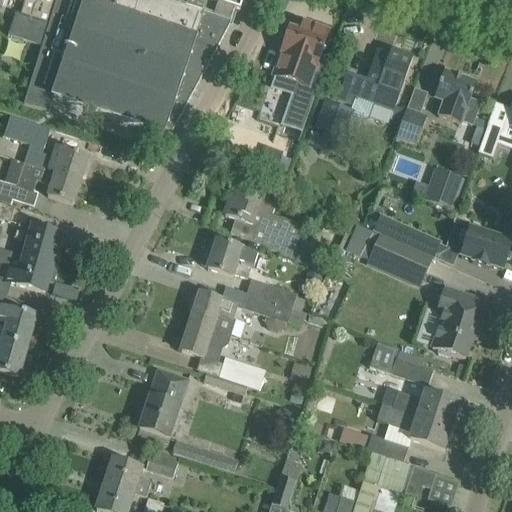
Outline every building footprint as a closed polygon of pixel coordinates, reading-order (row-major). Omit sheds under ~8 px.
[(16,0),(35,6),(31,20),(16,15),(9,37),(43,48),(57,0),(16,0)] [(57,0),(43,48),(25,106),(49,113),(54,99),(144,130),(163,137),(165,131),(172,133),(207,70),(229,28),(234,13),(236,14),(237,14),(241,5),(243,0),(57,0)] [(282,56),(317,68),(329,34),(302,24),(298,35),(290,32),(282,56)] [(344,85),(337,104),(351,108),(353,101),(356,102),(374,108),(370,120),(382,124),(391,121),(393,115),(394,115),(406,80),(413,61),(412,61),(411,62),(392,55),(392,54),(391,53),(390,57),(379,53),(378,55),(367,85),(347,77),(344,85)] [(438,92),(435,100),(444,104),(439,119),(462,127),(463,124),(473,128),(481,105),(471,101),(477,85),(474,84),(474,82),(466,79),(465,81),(445,73),(443,77),(438,92)] [(325,132),(323,137),(319,135),(315,150),(349,162),(356,141),(346,137),(354,113),(325,102),(316,129),(325,132)] [(417,148),(427,119),(407,112),(397,141),(417,148)] [(51,132),(11,119),(4,139),(31,147),(25,166),(81,184),(88,161),(55,150),(52,159),(42,156),(51,132)] [(488,129),(478,156),(493,161),(498,147),(503,134),(501,134),(488,129)] [(268,150),(257,178),(273,184),(283,156),(268,150)] [(18,188),(0,183),(0,203),(12,207),(13,202),(35,209),(39,195),(34,194),(37,183),(52,187),(48,199),(73,207),(81,184),(25,166),(18,188)] [(465,183),(435,173),(428,189),(416,184),(411,199),(453,214),(465,183)] [(235,199),(232,198),(225,219),(256,229),(251,244),(280,255),(297,263),(305,243),(296,227),(272,219),(277,203),(264,199),(265,197),(236,187),(236,188),(238,189),(235,199)] [(0,220),(11,224),(15,209),(12,207),(0,203),(0,220)] [(378,224),(374,235),(380,238),(380,237),(433,260),(440,245),(381,219),(378,224)] [(19,227),(15,240),(28,244),(24,258),(45,264),(53,267),(61,238),(53,236),(42,232),(32,230),(19,227)] [(489,268),(503,273),(507,262),(510,262),(511,255),(511,249),(511,245),(492,239),(470,232),(461,259),(473,263),(472,265),(488,270),(489,268)] [(380,237),(367,268),(421,291),(434,261),(433,260),(380,237)] [(242,251),(217,243),(208,272),(233,280),(234,278),(248,282),(252,270),(254,270),(258,257),(242,252),(242,251)] [(0,251),(0,282),(3,283),(12,285),(16,287),(26,290),(45,296),(48,284),(53,286),(58,269),(53,267),(45,264),(24,258),(10,254),(0,251)] [(253,282),(248,297),(302,315),(302,314),(306,302),(297,300),(298,297),(253,282)] [(438,356),(451,360),(452,357),(465,362),(471,343),(479,345),(492,307),(445,291),(438,315),(444,317),(433,351),(439,353),(438,356)] [(200,297),(191,325),(197,327),(231,338),(235,328),(232,323),(237,309),(221,304),(200,297)] [(248,297),(243,311),(267,318),(265,325),(269,333),(278,335),(286,331),(287,325),(302,330),(307,316),(302,314),(302,315),(248,297)] [(0,341),(4,342),(19,347),(27,349),(35,319),(28,316),(16,313),(12,312),(12,313),(4,311),(0,309),(0,341)] [(191,325),(182,354),(189,357),(201,360),(203,361),(218,366),(223,352),(228,349),(231,338),(197,327),(191,325)] [(0,373),(18,379),(27,349),(19,347),(4,342),(0,341),(0,373)] [(377,347),(369,370),(428,390),(433,373),(421,369),(398,361),(400,355),(377,347)] [(421,369),(423,362),(400,355),(398,361),(421,369)] [(266,375),(226,362),(220,382),(247,390),(260,394),(266,375)] [(190,384),(177,380),(158,374),(139,432),(158,438),(172,443),(183,409),(182,408),(190,384)] [(206,377),(203,385),(244,399),(247,390),(220,382),(206,377)] [(399,394),(393,410),(417,419),(444,427),(451,430),(459,406),(451,403),(440,400),(425,395),(423,402),(399,394)] [(382,407),(376,423),(390,428),(385,443),(408,450),(411,443),(425,448),(444,454),(451,430),(444,427),(417,419),(393,410),(382,407)] [(366,450),(370,437),(345,430),(341,442),(366,450)] [(368,452),(367,455),(371,456),(403,467),(408,450),(385,443),(372,439),(368,452)] [(176,444),(172,457),(234,478),(238,465),(176,444)] [(174,481),(181,461),(154,453),(147,473),(174,481)] [(371,456),(363,485),(378,489),(401,497),(410,469),(403,467),(371,456)] [(151,486),(139,482),(142,471),(113,462),(105,487),(134,497),(146,501),(151,486)] [(288,511),(302,469),(287,465),(271,511),(288,511)] [(431,492),(436,477),(414,470),(405,496),(418,501),(422,489),(431,492)] [(353,511),(370,511),(372,505),(374,502),(378,489),(363,485),(360,493),(353,511)] [(105,487),(96,511),(128,511),(134,497),(105,487)] [(338,511),(353,511),(360,493),(346,489),(345,492),(343,500),(338,511)] [(149,501),(146,508),(145,511),(161,511),(164,505),(149,501)]
